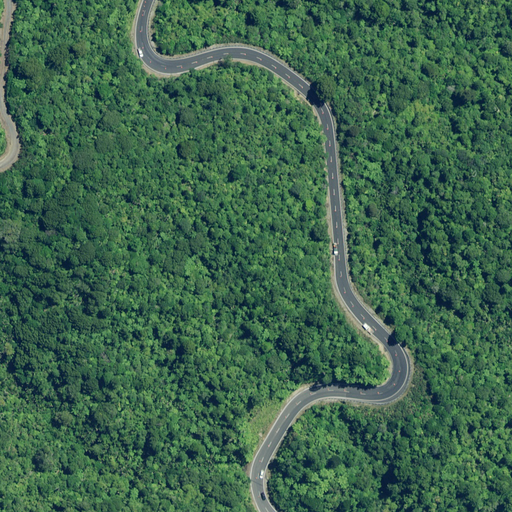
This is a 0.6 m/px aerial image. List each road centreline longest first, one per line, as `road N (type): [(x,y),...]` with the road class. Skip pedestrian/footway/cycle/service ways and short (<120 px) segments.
road 1 (primary): [(149,0),(143,44),(160,65),(246,53),(296,77),(319,100),(344,287),(402,366),(391,392),(313,391),(294,408),(260,457),(256,479),(269,511)]
road 2 (track): [(8,0),(2,99),(13,149),(0,163)]
